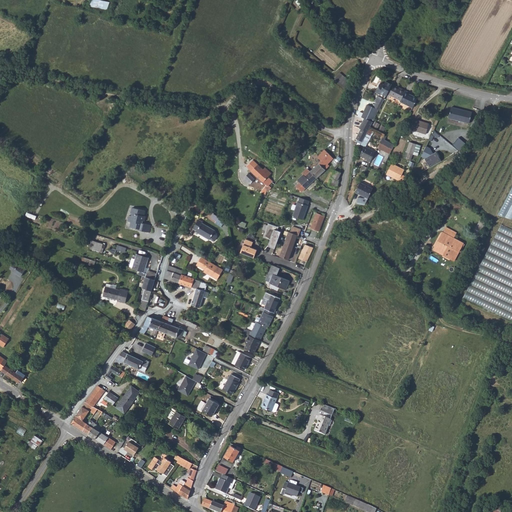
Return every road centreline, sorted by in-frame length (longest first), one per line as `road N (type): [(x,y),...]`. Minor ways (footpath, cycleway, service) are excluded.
road 1 (residential): [(64,426),(144,315),(170,305),(161,275),(225,104)]
road 2 (residential): [(191,507),(308,279),(336,207)]
road 3 (residential): [(336,207),(364,215),(438,171),(495,96)]
road 4 (residential): [(336,207),(351,110),(375,61)]
road 5 (tertiary): [(191,507),(68,428)]
road 6 (track): [(349,134),(327,130),(267,84),(225,104)]
road 7 (residential): [(375,61),(495,96)]
